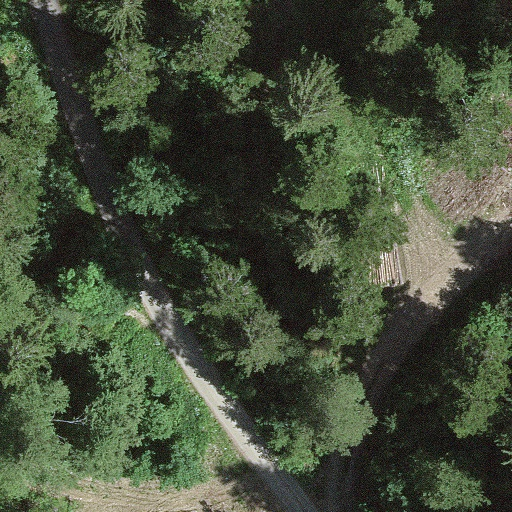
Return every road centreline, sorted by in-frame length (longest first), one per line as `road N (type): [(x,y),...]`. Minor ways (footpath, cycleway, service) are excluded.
road 1 (tertiary): [(42,0),(82,119),(156,288),(311,511)]
road 2 (track): [(346,511),(364,405),(395,335),(511,204)]
